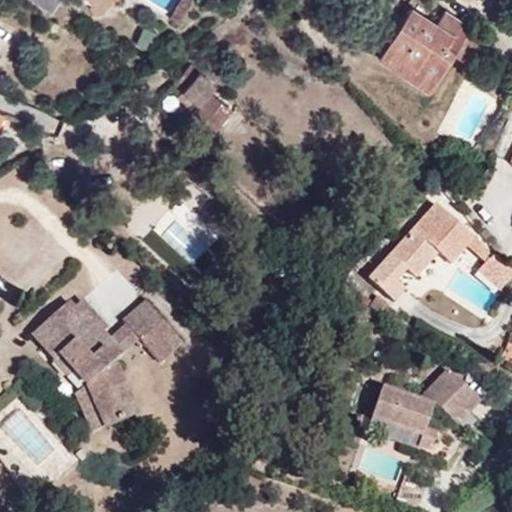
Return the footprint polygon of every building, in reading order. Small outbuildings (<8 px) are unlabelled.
[(166,0),(158,12),(168,18),(178,0),(166,0)] [(443,49),(458,28),(430,9),(420,23),(398,7),(365,55),(415,89),(443,49)] [(456,58),(471,37),(458,28),(443,49),(456,58)] [(168,85),(183,69),(178,65),(164,81),(168,85)] [(199,95),(204,89),(183,69),(168,85),(166,88),(188,108),(199,95)] [(188,108),(166,88),(160,94),(181,114),(188,108)] [(203,134),(221,115),(199,95),(188,108),(181,114),(203,134)] [(511,177),(511,136),(506,131),(490,159),(511,177)] [(407,279),(428,254),(441,265),(454,249),(470,262),(482,249),(424,200),(356,279),(387,305),(400,289),(388,279),(396,269),(407,279)] [(489,293),(508,271),(482,249),(470,262),(463,271),(489,293)] [(173,337),(134,297),(110,320),(149,360),(173,337)] [(105,360),(113,353),(95,334),(99,329),(71,300),(62,308),(54,301),(21,333),(46,360),(49,357),(62,371),(73,382),(74,384),(95,429),(129,413),(105,360)] [(62,371),(49,357),(46,360),(44,363),(57,376),(62,371)] [(419,420),(423,404),(432,407),(452,428),(464,416),(440,391),(454,377),(446,368),(414,399),(378,389),(367,424),(417,439),(413,450),(431,455),(438,432),(426,428),(428,423),(419,420)] [(478,402),(454,377),(440,391),(464,416),(478,402)] [(95,429),(74,384),(61,390),(82,435),(95,429)] [(428,423),(432,407),(423,404),(419,420),(428,423)]
